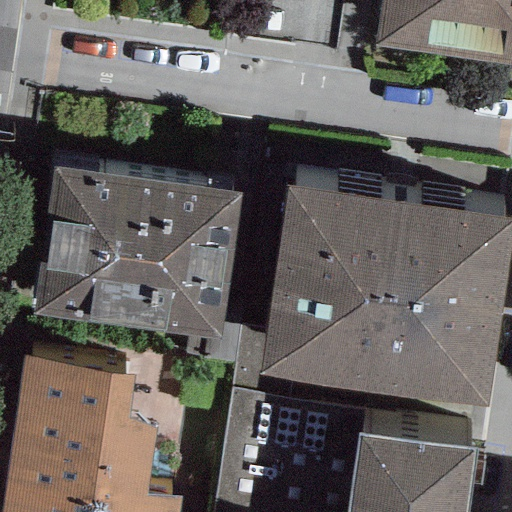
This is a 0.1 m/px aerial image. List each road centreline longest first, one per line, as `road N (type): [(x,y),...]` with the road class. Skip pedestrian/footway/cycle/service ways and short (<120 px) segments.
road 1 (residential): [(511,162),(0,76)]
road 2 (residential): [(484,511),(511,312)]
